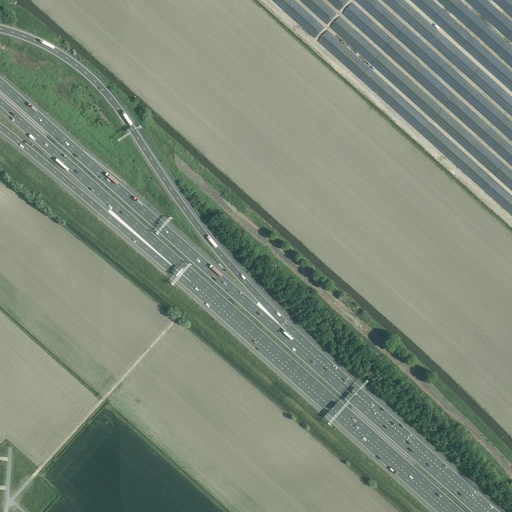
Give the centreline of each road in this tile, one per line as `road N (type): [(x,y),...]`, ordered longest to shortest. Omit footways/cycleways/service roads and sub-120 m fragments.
road 1 (motorway): [(281,331),(101,88),(47,46),(0,28)]
road 2 (motorway): [(281,331),(0,83)]
road 3 (motorway): [(191,280),(452,511)]
road 4 (motorway): [(483,511),(281,331)]
road 5 (motorway): [(0,104),(191,280)]
road 6 (motorway): [(0,127),(191,280)]
